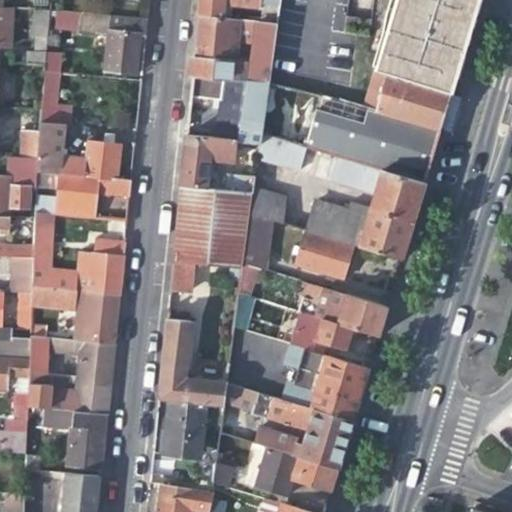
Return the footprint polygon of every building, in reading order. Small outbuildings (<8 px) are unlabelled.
[(259,8),(260,0),(198,0),(197,15),(222,18),(224,4),(259,8)] [(470,26),(478,0),(394,0),(363,106),(375,110),(388,65),(419,74),(435,79),(453,84),(460,59),(470,26)] [(12,7),(0,6),(0,45),(9,46),(12,7)] [(140,30),(146,31),(148,18),(79,11),(77,31),(107,35),(104,70),(136,74),(138,50),(140,30)] [(255,44),(252,67),(250,82),(267,84),(269,71),(275,23),(222,18),(197,15),(194,43),(191,75),(235,80),(237,65),(241,43),(255,44)] [(348,17),(343,16),(339,33),(359,37),(367,38),(371,21),(355,18),(348,17)] [(26,64),(45,65),(48,32),(41,32),(41,36),(36,36),(34,51),(27,50),(26,64)] [(252,67),(237,65),(235,80),(250,82),(252,67)] [(388,65),(375,110),(440,128),(446,106),(453,84),(435,79),(419,74),(388,65)] [(62,156),(65,124),(53,123),(56,93),(58,71),(45,69),(39,130),(37,158),(35,172),(56,174),(116,179),(120,144),(88,141),(86,158),(62,156)] [(221,128),(219,140),(236,142),(258,144),(260,135),(267,85),(267,84),(250,82),(235,80),(191,75),(189,96),(188,103),(211,106),(212,99),(229,101),(241,86),(244,87),(237,130),(221,128)] [(267,85),(260,135),(289,143),(343,159),(423,181),(431,157),(440,128),(375,110),(363,106),(319,94),(267,85)] [(68,93),(56,93),(53,123),(65,124),(66,111),(68,93)] [(19,158),(22,158),(37,158),(39,130),(24,130),(24,141),(20,144),(19,158)] [(283,168),(289,143),(260,135),(258,144),(256,160),(283,168)] [(233,162),(236,142),(219,140),(185,136),(182,158),(180,185),(251,194),(252,188),(254,177),(209,171),(210,159),(233,162)] [(35,181),(35,172),(37,158),(22,158),(21,180),(35,181)] [(336,183),(373,194),(416,206),(420,195),(423,181),(343,159),(336,183)] [(119,195),(129,196),(131,181),(116,179),(56,174),(53,204),(34,203),(33,213),(53,215),(94,218),(96,191),(114,192),(114,195),(119,195)] [(0,217),(8,218),(9,209),(27,209),(28,187),(10,186),(11,176),(0,175),(0,217)] [(241,267),(242,263),(249,214),(251,194),(180,185),(169,290),(187,293),(192,287),(196,262),(241,267)] [(285,198),(252,188),(251,194),(249,214),(274,221),(281,224),(285,198)] [(305,231),(400,259),(408,233),(412,221),(416,206),(373,194),(369,209),(350,204),(347,215),(313,204),(305,231)] [(50,270),(53,215),(33,213),(33,219),(30,288),(47,290),(58,290),(58,279),(49,279),(50,270)] [(267,271),(274,221),(249,214),(242,263),(267,271)] [(347,264),(352,248),(315,237),(311,251),(301,248),(296,264),(343,279),(347,264)] [(78,272),(76,291),(88,293),(119,295),(123,262),(125,242),(95,240),(94,247),(80,246),(78,272)] [(238,289),(252,293),(259,270),(244,266),(238,289)] [(78,272),(50,270),(49,279),(58,279),(58,290),(67,291),(76,291),(78,272)] [(43,339),(47,290),(30,288),(30,297),(28,331),(28,338),(43,339)] [(302,302),(299,311),(352,328),(377,336),(382,318),(386,306),(328,289),(324,303),(319,301),(317,307),(302,302)] [(77,309),(74,341),(114,344),(117,319),(119,295),(88,293),(86,311),(77,309)] [(16,330),(22,330),(28,331),(30,297),(18,296),(16,330)] [(157,399),(168,401),(204,405),(221,407),(222,404),(225,382),(228,363),(190,358),(194,320),(181,319),(181,311),(167,309),(157,399)] [(349,339),(352,328),(299,311),(288,343),(301,347),(305,335),(318,340),(317,341),(346,350),(349,339)] [(0,359),(8,361),(27,362),(28,338),(28,331),(22,330),(21,341),(9,341),(10,332),(0,331),(0,359)] [(77,378),(71,377),(70,381),(77,382),(110,385),(112,364),(114,344),(74,341),(43,339),(28,338),(27,362),(27,372),(27,374),(46,375),(47,352),(80,354),(77,378)] [(318,375),(308,407),(352,420),(362,386),(367,368),(302,347),(296,368),(318,375)] [(7,370),(27,372),(27,362),(8,361),(7,362),(0,361),(0,388),(5,389),(7,370)] [(49,380),(70,381),(71,377),(46,375),(27,374),(26,396),(26,409),(73,412),(105,415),(107,415),(109,396),(110,385),(77,382),(76,389),(49,387),(49,380)] [(254,442),(297,455),(338,467),(344,447),(352,420),(308,407),(225,382),(222,404),(250,413),(249,415),(260,418),(254,442)] [(26,420),(26,409),(26,396),(17,395),(16,420),(26,420)] [(200,459),(204,405),(168,401),(165,429),(163,455),(200,459)] [(102,441),(105,415),(73,412),(67,466),(98,469),(102,441)] [(0,434),(0,454),(24,456),(25,435),(0,434)] [(318,487),(331,491),(338,467),(297,455),(297,458),(267,450),(256,486),(286,496),(291,479),(318,487)] [(213,464),(211,482),(227,487),(232,470),(213,464)] [(65,473),(61,511),(94,511),(95,503),(98,476),(65,473)] [(163,476),(161,484),(191,488),(192,480),(163,476)] [(187,511),(191,488),(161,484),(160,484),(157,504),(156,511),(187,511)] [(5,511),(22,511),(23,495),(6,494),(5,511)] [(208,501),(206,511),(223,511),(225,504),(208,501)]
